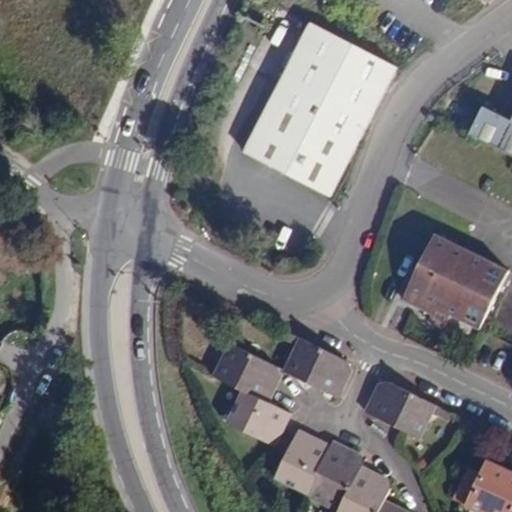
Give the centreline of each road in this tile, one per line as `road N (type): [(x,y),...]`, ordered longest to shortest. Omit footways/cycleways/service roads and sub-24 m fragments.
road 1 (residential): [(315,298),(340,272),(419,80),(511,17)]
road 2 (secondary): [(111,219),(101,360),(113,429),(145,511)]
road 3 (secondary): [(178,511),(138,367),(137,230)]
road 4 (secondary): [(137,230),(187,67),(222,0)]
road 5 (secondary): [(192,0),(125,161),(111,219)]
road 6 (residential): [(137,230),(253,287),(315,298)]
road 7 (residential): [(381,349),(511,407)]
road 8 (residential): [(111,219),(59,202),(0,157)]
